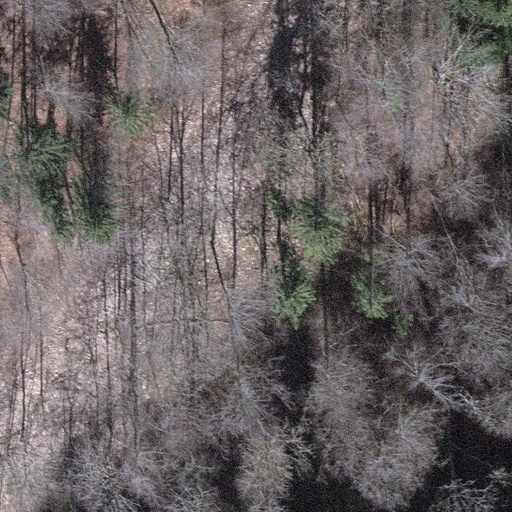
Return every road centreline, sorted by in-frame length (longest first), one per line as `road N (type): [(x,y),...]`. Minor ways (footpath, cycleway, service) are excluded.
road 1 (track): [(272,0),(199,129),(0,374)]
road 2 (track): [(511,395),(377,511)]
